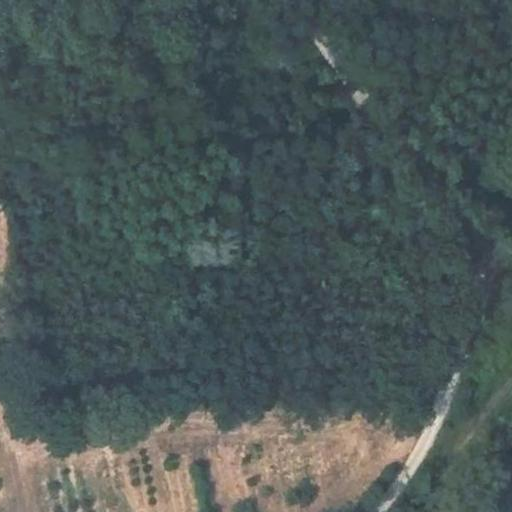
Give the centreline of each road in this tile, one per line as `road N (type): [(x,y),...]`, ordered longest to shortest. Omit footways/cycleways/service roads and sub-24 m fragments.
road 1 (track): [(297,0),(364,103),(417,160),(456,226),(472,273),(461,353),(440,412),(374,511)]
road 2 (track): [(395,136),(400,68),(433,0)]
